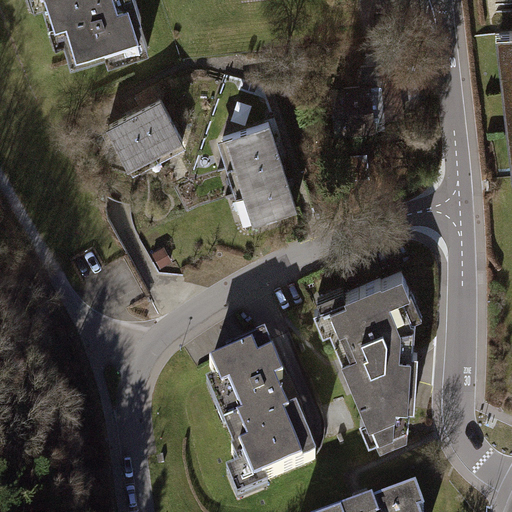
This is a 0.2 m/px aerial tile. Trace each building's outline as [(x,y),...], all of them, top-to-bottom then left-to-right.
[(32,0),(36,9),(44,6),(51,27),(48,28),(54,48),(65,44),(72,65),(107,55),(110,63),(150,50),(141,21),(144,20),(137,0),(32,0)] [(511,33),(500,35),(511,151),(511,33)] [(378,89),(328,94),(333,144),(383,138),(378,89)] [(158,107),(132,121),(153,162),(180,149),(158,107)] [(153,162),(132,121),(104,135),(126,176),(153,162)] [(270,129),(212,149),(220,173),(278,154),(270,129)] [(278,154),(220,173),(230,202),(288,183),(278,154)] [(297,212),(288,183),(230,202),(240,231),(297,212)] [(418,423),(399,284),(314,308),(361,440),(418,423)] [(315,471),(262,351),(194,381),(248,501),(315,471)] [(419,511),(412,492),(358,511),(419,511)]
